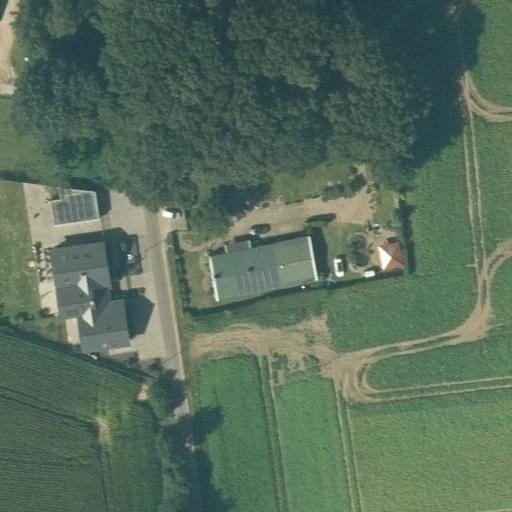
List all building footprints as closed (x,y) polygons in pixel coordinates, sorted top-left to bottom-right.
[(376,68),(354,71),(359,107),(361,125),(389,121),(386,105),(382,106),(376,68)] [(359,107),(354,71),(335,74),(340,110),(359,107)] [(52,184),(52,216),(95,216),(95,184),(52,184)] [(121,236),(128,273),(143,270),(136,233),(121,236)] [(309,235),(208,254),(216,297),(317,278),(309,235)] [(383,268),(406,261),(398,236),(375,243),(383,268)] [(54,293),(55,308),(86,304),(82,244),(32,248),(35,295),(54,293)] [(107,302),(86,304),(55,308),(59,353),(110,349),(107,302)]
